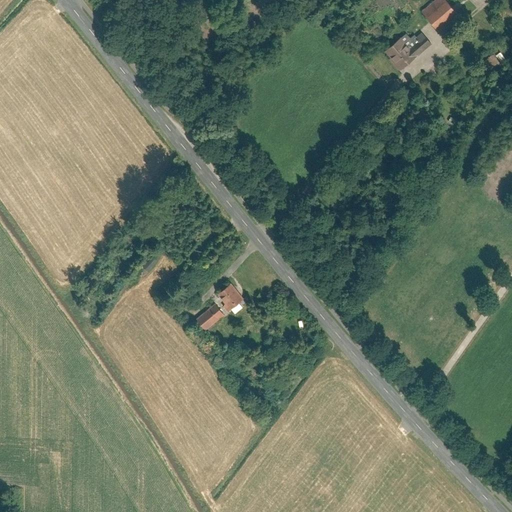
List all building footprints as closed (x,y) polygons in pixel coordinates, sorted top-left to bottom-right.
[(460,18),(445,0),(436,0),(423,12),(442,34),(460,18)] [(403,38),(386,50),(400,69),(431,46),(421,32),(406,43),(403,38)] [(497,51),(486,62),(492,69),(503,58),(497,51)] [(231,285),(219,296),(232,312),(245,302),(231,285)] [(197,321),(206,332),(225,317),(216,305),(197,321)]
